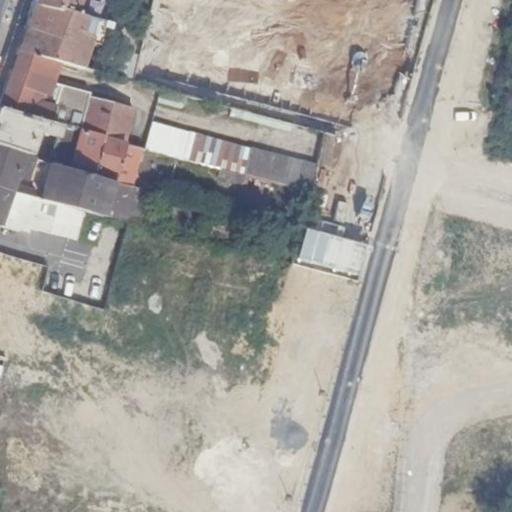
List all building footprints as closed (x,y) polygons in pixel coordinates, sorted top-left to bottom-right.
[(34,0),(17,51),(55,61),(80,68),(87,45),(95,46),(103,21),(76,14),(80,0),(34,0)] [(17,51),(0,102),(0,107),(75,128),(83,131),(127,143),(136,108),(92,96),(92,94),(48,81),(55,61),(17,51)] [(75,128),(0,107),(0,145),(26,153),(35,131),(36,126),(53,130),(53,133),(71,139),(75,128)] [(36,126),(35,131),(51,135),(53,133),(53,130),(36,126)] [(127,143),(83,131),(71,169),(133,186),(144,147),(127,143)] [(33,156),(26,153),(0,145),(0,189),(12,192),(135,224),(138,210),(142,211),(148,190),(133,186),(71,169),(33,159),(33,156)] [(0,189),(0,226),(20,232),(23,222),(31,224),(30,229),(77,242),(85,211),(12,192),(0,189)] [(61,347),(72,310),(80,286),(63,281),(64,277),(49,273),(31,328),(11,321),(7,334),(27,339),(61,347)] [(391,385),(511,366),(511,318),(383,338),(391,385)] [(86,354),(61,347),(27,339),(19,364),(78,380),(86,354)]
